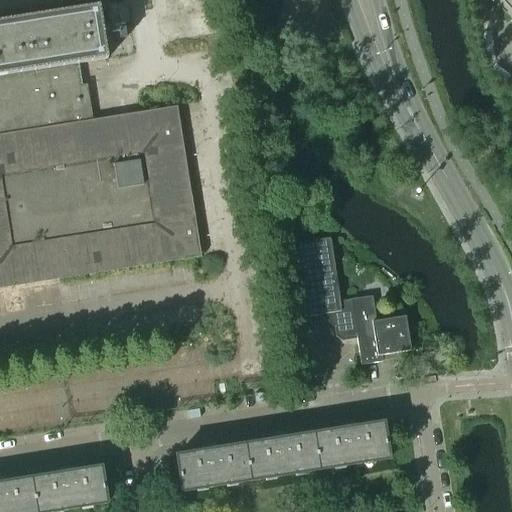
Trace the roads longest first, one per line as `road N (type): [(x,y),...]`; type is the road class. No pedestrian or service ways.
road 1 (residential): [(426,511),(405,393),(131,434)]
road 2 (secondary): [(511,333),(469,224),(410,113)]
road 3 (residential): [(131,434),(0,454)]
road 4 (secondary): [(353,0),(383,79),(410,113)]
